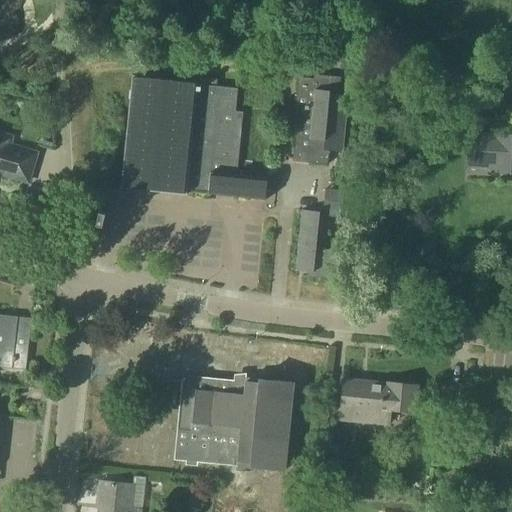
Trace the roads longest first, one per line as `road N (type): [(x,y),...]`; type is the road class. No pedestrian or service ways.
road 1 (residential): [(511,340),(193,303),(81,277)]
road 2 (residential): [(55,511),(81,277)]
